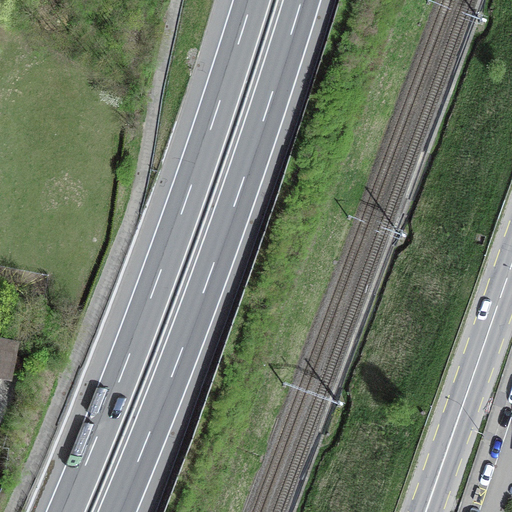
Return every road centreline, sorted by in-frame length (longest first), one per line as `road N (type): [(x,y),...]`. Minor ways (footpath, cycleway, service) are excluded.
road 1 (motorway): [(251,0),(160,270),(65,511)]
road 2 (motorway): [(116,511),(205,285),(301,0)]
road 3 (track): [(10,511),(124,236),(176,0)]
road 4 (primary): [(425,511),(511,263)]
